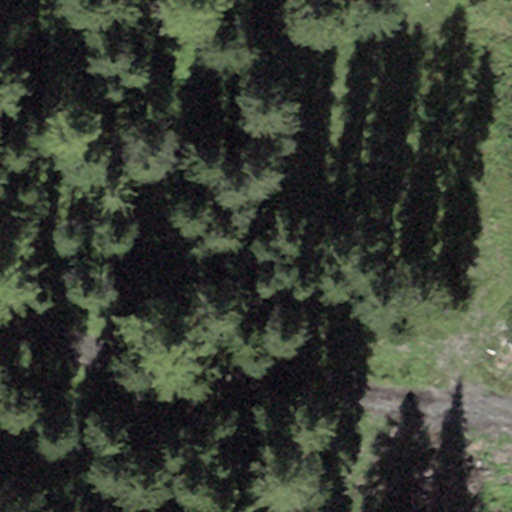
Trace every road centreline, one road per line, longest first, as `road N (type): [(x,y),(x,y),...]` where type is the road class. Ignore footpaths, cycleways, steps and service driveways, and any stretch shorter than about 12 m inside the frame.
road 1 (track): [(511,409),(170,388)]
road 2 (track): [(170,388),(87,371),(0,302)]
